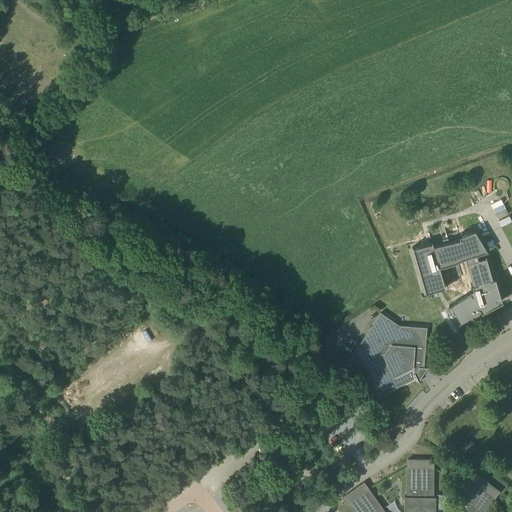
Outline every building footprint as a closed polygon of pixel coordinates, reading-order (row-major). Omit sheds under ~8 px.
[(502,301),(500,295),(495,278),(492,279),(486,256),(485,257),(478,259),(476,254),(487,251),(474,230),(458,234),(459,238),(433,245),(431,241),(431,242),(413,247),(412,247),(425,293),(426,293),(426,292),(444,287),(445,287),(438,265),(465,257),(473,285),(471,285),(473,289),(469,292),(469,293),(449,305),(450,305),(460,322),(459,322),(460,322),(480,310),(481,313),(497,304),(502,301)] [(429,368),(429,367),(424,366),(427,327),(399,325),(381,312),(350,357),(368,369),(380,394),(416,377),(418,382),(419,382),(418,379),(426,367),(429,368)] [(404,511),(407,511),(406,511),(432,511),(433,511),(435,511),(435,496),(433,496),(433,467),(407,467),(407,496),(404,496),(404,511)] [(447,511),(483,511),(495,497),(474,482),(456,505),(454,503),(447,511)] [(388,511),(387,511),(385,511),(384,511),(368,488),(347,504),(352,511),(388,511)]
